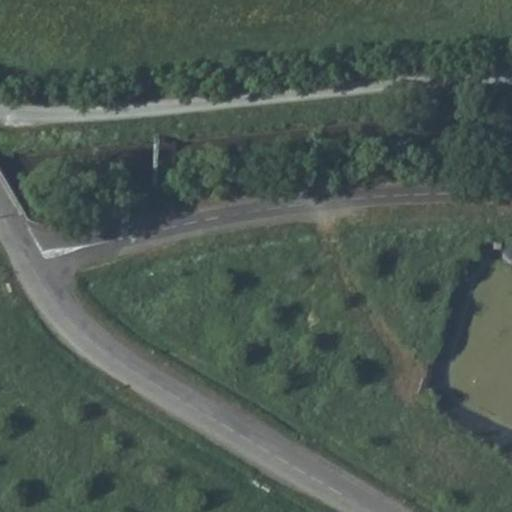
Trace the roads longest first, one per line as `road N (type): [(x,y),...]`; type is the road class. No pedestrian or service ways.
road 1 (track): [(0,114),(511,76)]
road 2 (unclassified): [(0,212),(57,302),(102,347),(377,511)]
road 3 (track): [(323,200),(334,254),(394,343),(406,379)]
